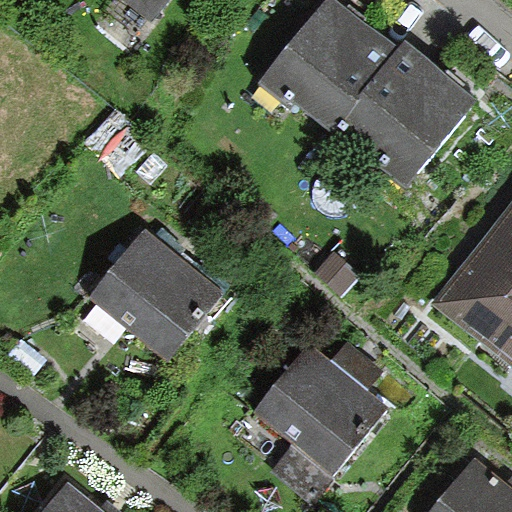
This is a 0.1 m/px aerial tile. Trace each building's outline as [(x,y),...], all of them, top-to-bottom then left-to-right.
[(125,0),(154,21),(169,0),(125,0)] [(328,3),(261,87),(331,143),(335,138),(404,192),(474,105),(449,85),(408,52),(401,61),(355,25),(328,3)] [(511,208),(469,262),(432,308),(511,371),(511,208)] [(146,235),(88,305),(166,369),(224,298),(185,267),(146,235)] [(310,344),(252,416),(334,481),(392,410),(353,378),(310,344)] [(511,511),(511,494),(475,466),(438,511),(511,511)] [(95,511),(67,491),(50,511),(95,511)]
